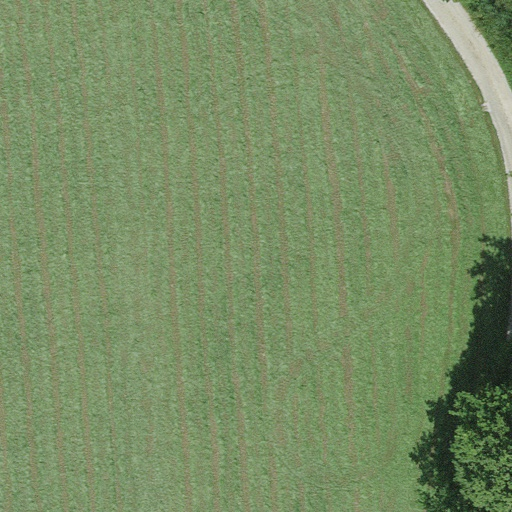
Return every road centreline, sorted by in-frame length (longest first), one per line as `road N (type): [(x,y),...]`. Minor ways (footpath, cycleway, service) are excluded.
road 1 (track): [(511,146),(505,104),(451,0)]
road 2 (track): [(498,511),(511,388)]
